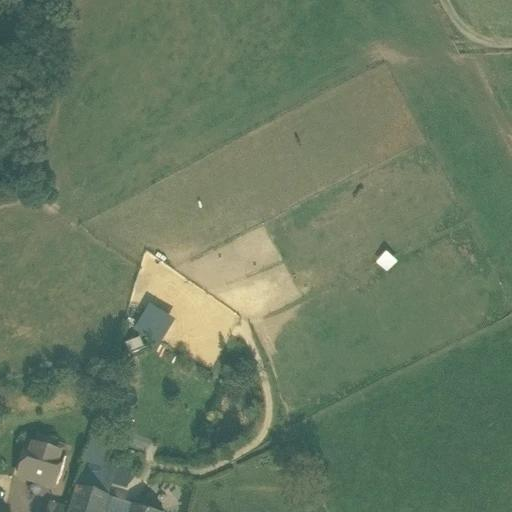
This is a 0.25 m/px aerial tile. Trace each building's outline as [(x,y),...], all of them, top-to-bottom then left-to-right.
[(175,323),(147,307),(132,333),(159,350),(175,323)] [(18,478),(52,488),(62,456),(28,446),(18,478)] [(84,461),(76,488),(107,498),(115,471),(84,461)] [(68,511),(102,511),(107,498),(76,488),(68,511)] [(131,511),(134,506),(107,498),(102,511),(131,511)] [(49,511),(63,511),(65,506),(52,502),(49,511)]
